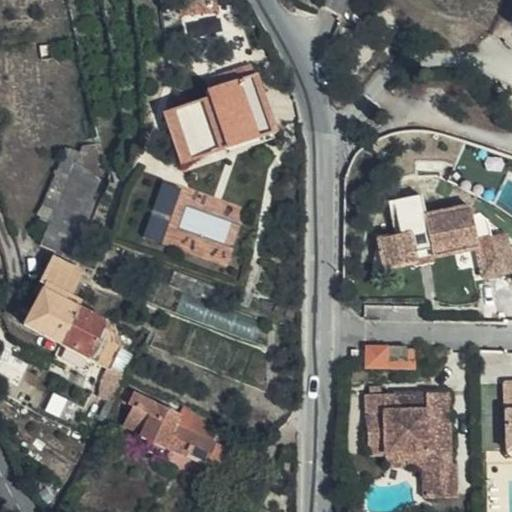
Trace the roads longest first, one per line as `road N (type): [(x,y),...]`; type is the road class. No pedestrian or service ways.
road 1 (residential): [(317,331),(319,118),(266,0)]
road 2 (residential): [(317,331),(511,336)]
road 3 (residential): [(313,511),(317,331)]
